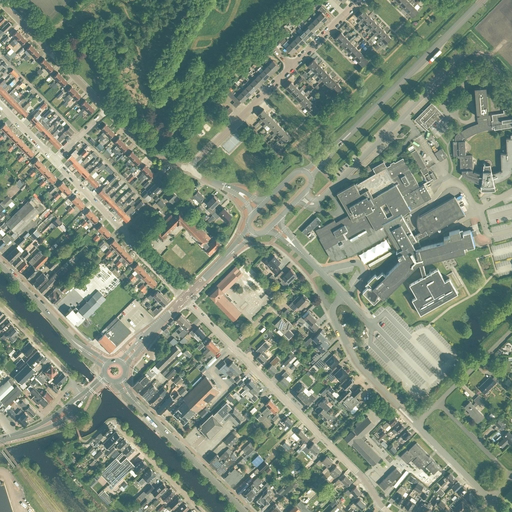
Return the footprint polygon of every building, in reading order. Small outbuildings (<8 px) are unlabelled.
[(413,5),(410,2),(409,1),(403,7),(408,12),(414,6),(417,3),(416,2),(413,5)] [(328,18),(324,14),(327,11),(321,6),(318,10),(321,13),(318,16),(317,16),(323,22),(328,18)] [(419,11),(422,8),(420,6),(417,9),(414,6),(408,12),(413,16),(418,11),(419,11)] [(363,20),(368,15),(364,10),(358,16),(361,19),(358,22),(360,24),(363,21),(363,20)] [(317,16),(318,16),(315,12),(313,14),(316,17),(313,20),(313,21),(319,27),(323,22),(317,16)] [(367,25),(373,19),(368,15),(363,20),(363,21),(366,24),(362,27),(364,29),(367,25)] [(313,21),(313,20),(310,17),(309,18),(312,22),(309,24),(308,25),(314,31),(319,27),(313,21)] [(372,30),(378,24),(373,19),(367,25),(370,28),(367,32),(369,33),(372,30)] [(308,25),(309,24),(306,21),(304,23),(307,26),(304,29),(304,30),(310,35),(314,31),(308,25)] [(7,29),(11,25),(8,22),(0,29),(0,36),(6,31),(7,31),(7,30),(7,29)] [(376,34),(382,29),(378,24),(372,30),(375,33),(372,36),(373,38),(374,38),(377,35),(376,34)] [(304,30),(304,29),(301,26),(300,27),(303,31),(300,33),(299,34),(305,40),(310,35),(304,30)] [(381,39),(387,33),(382,29),(376,34),(377,35),(380,38),(376,41),(378,43),(381,39)] [(12,35),(17,39),(21,35),(17,30),(12,35)] [(299,34),(300,33),(297,30),(295,32),(298,35),(295,38),(301,44),(305,40),(299,34)] [(345,35),(341,32),(335,38),(340,43),(346,37),(349,34),(348,32),(345,35)] [(385,44),(391,38),(387,33),(381,39),(384,42),(381,46),(382,47),(386,44),(385,44)] [(21,44),(26,40),(21,35),(17,39),(14,42),(11,45),(13,47),(18,41),(21,44)] [(295,38),(292,35),(291,36),(294,39),(291,42),(290,43),(296,49),(301,44),(295,38)] [(349,40),(346,37),(340,43),(345,47),(350,41),(351,42),(354,39),(352,37),(349,40)] [(290,43),(291,42),(288,39),(286,41),(289,44),(286,47),(292,53),(296,49),(290,43)] [(349,52),(355,46),(359,43),(357,42),(354,45),(351,42),(350,41),(345,47),(349,52)] [(25,59),(28,56),(30,53),(35,49),(30,44),(26,49),(29,52),(23,57),(25,59)] [(358,49),(355,46),(349,52),(354,56),(360,51),(363,48),(362,46),(358,49)] [(35,58),(39,54),(35,49),(30,53),(35,58)] [(363,54),(360,51),(354,56),(358,61),(364,55),(365,56),(368,53),(366,51),(363,54)] [(368,59),(365,56),(364,55),(358,61),(363,66),(369,60),(372,57),(371,56),(368,59)] [(39,62),(44,67),(49,63),(44,58),(39,62)] [(313,70),(319,64),(314,59),(308,65),(311,68),(308,71),(310,73),(313,70)] [(265,62),(268,65),(268,64),(274,70),(279,66),(273,60),(269,63),(266,60),(265,62)] [(48,72),(53,67),(49,63),(44,67),(48,72)] [(268,64),(268,65),(265,68),(262,65),(260,66),(263,69),(264,69),(270,75),(274,70),(268,64)] [(317,74),(323,68),(319,64),(313,70),(310,73),(312,76),(314,78),(317,74)] [(322,79),(328,73),(323,68),(317,74),(320,77),(317,81),(319,82),(322,79)] [(265,79),(270,75),(264,69),(263,69),(261,72),(257,69),(256,71),(259,74),(260,73),(265,79)] [(53,77),(58,81),(62,77),(58,72),(53,77)] [(260,73),(259,74),(256,77),(253,73),(251,75),(254,78),(255,78),(261,84),(265,79),(260,73)] [(326,83),(332,77),(328,73),(322,79),(325,82),(322,85),(324,87),(327,84),(326,83)] [(62,86),(67,81),(62,77),(58,81),(62,86)] [(331,88),(337,82),(332,77),(326,83),(327,84),(330,87),(326,90),(328,92),(331,88)] [(255,78),(254,78),(252,81),(248,78),(247,80),(250,83),(251,82),(256,88),(261,84),(255,78)] [(9,84),(4,88),(4,89),(0,93),(5,97),(9,94),(8,93),(6,91),(15,81),(14,79),(9,84)] [(285,87),(290,92),(296,86),(299,83),(298,82),(295,85),(291,81),(285,87)] [(251,82),(250,83),(247,86),(244,82),(242,84),(245,87),(246,87),(252,92),(256,88),(251,82)] [(336,92),(341,87),(337,82),(331,88),(334,91),(331,95),(332,96),(336,93),(336,92)] [(66,100),(69,97),(71,95),(76,91),(71,86),(67,90),(69,93),(64,99),(66,100)] [(299,89),(296,86),(290,92),(295,96),(301,91),(304,88),(302,86),(299,89)] [(475,87),(477,116),(478,116),(478,118),(477,118),(477,120),(477,121),(478,121),(479,124),(475,125),(471,126),(470,127),(468,128),(466,129),(463,131),(461,132),(461,133),(459,134),(458,132),(457,133),(456,134),(456,135),(455,136),(455,137),(455,138),(455,140),(455,141),(453,141),(453,156),(457,156),(457,157),(458,157),(459,157),(460,157),(460,170),(462,170),(462,175),(464,177),(467,178),(470,179),(473,181),(476,182),(478,182),(481,183),(481,190),(485,190),(488,190),(491,190),(495,189),(494,182),(497,181),(500,180),(502,179),(505,178),(508,176),(510,175),(511,173),(511,133),(510,134),(510,137),(506,138),(506,149),(503,149),(503,153),(501,153),(501,169),(500,170),(498,171),(496,171),(494,172),(492,172),(490,164),(489,164),(487,164),(486,164),(485,164),(484,164),(483,173),(481,173),(479,172),(477,172),(475,171),(473,170),(472,155),(466,155),(465,141),(462,141),(462,139),(465,137),(465,138),(467,137),(469,135),(473,133),(477,132),(482,130),(485,129),(490,128),(496,127),(500,127),(503,127),(507,127),(507,120),(504,120),(501,120),(498,120),(494,120),(491,120),(490,115),(488,115),(486,86),(475,87)] [(246,87),(245,87),(243,90),(239,87),(238,88),(241,92),(242,91),(247,97),(252,92),(246,87)] [(13,89),(8,93),(9,94),(5,97),(10,102),(13,98),(16,96),(13,93),(15,91),(13,89)] [(64,93),(62,91),(57,95),(55,97),(58,99),(64,93)] [(76,99),(80,95),(76,91),(71,95),(69,97),(70,99),(73,97),(76,99)] [(242,91),(241,92),(238,94),(235,91),(233,93),(234,94),(236,96),(237,96),(239,97),(242,101),(243,101),(247,97),(242,91)] [(304,94),(301,91),(295,96),(299,101),(305,95),(306,96),(309,93),(307,91),(304,94)] [(18,93),(16,96),(13,98),(10,102),(14,107),(18,103),(20,100),(18,98),(20,95),(18,93)] [(308,99),(306,96),(305,95),(299,101),(304,106),(310,100),(313,97),(312,96),(308,99)] [(23,98),(20,100),(18,103),(14,107),(19,112),(23,108),(22,107),(20,105),(25,100),(23,98)] [(78,113),(79,114),(89,104),(85,100),(80,104),(83,107),(78,113)] [(313,103),(310,100),(304,106),(308,110),(314,104),(315,105),(318,102),(316,100),(313,103)] [(24,109),(29,105),(27,103),(22,107),(23,108),(19,112),(24,116),(27,113),(24,109)] [(431,103),(414,120),(425,130),(436,120),(438,122),(442,118),(440,116),(442,113),(431,103)] [(89,113),(94,109),(89,104),(79,114),(81,116),(86,110),(89,113)] [(319,110),(322,106),(321,105),(318,108),(315,105),(314,104),(308,110),(313,115),(319,109),(319,110)] [(263,119),(268,113),(264,109),(258,114),(262,118),(258,121),(260,123),(263,120),(263,119)] [(29,119),(34,124),(38,120),(35,117),(40,113),(38,111),(33,115),(29,119)] [(267,123),(273,118),(268,113),(263,119),(263,120),(266,122),(263,125),(265,127),(268,124),(267,123)] [(48,119),(46,117),(45,117),(45,118),(42,115),(38,120),(34,124),(39,129),(43,125),(42,125),(47,120),(48,119)] [(271,128),(277,122),(273,118),(267,123),(268,124),(270,127),(267,130),(269,132),(272,129),(271,128)] [(47,120),(42,125),(43,125),(39,129),(43,134),(47,130),(44,127),(49,122),(47,120)] [(276,132),(282,127),(277,122),(271,128),(272,129),(275,131),(272,134),(273,136),(276,133),(276,132)] [(0,127),(5,132),(9,128),(5,123),(0,127)] [(98,137),(100,138),(110,129),(106,124),(101,128),(104,131),(98,137)] [(52,125),(47,130),(43,134),(48,138),(52,135),(52,134),(49,132),(54,127),(52,125)] [(65,131),(67,134),(69,136),(74,131),(69,127),(65,131)] [(280,137),(286,131),(282,127),(276,132),(276,133),(279,136),(276,139),(278,140),(281,137),(280,137)] [(14,133),(9,128),(5,132),(10,137),(14,133)] [(110,138),(115,133),(110,129),(100,138),(102,140),(107,135),(110,138)] [(55,131),(52,134),(52,135),(48,138),(53,143),(57,139),(56,139),(54,136),(58,132),(56,130),(55,131)] [(285,141),(291,136),(286,131),(280,137),(281,137),(284,140),(281,143),(282,145),(286,142),(285,141)] [(19,138),(14,133),(10,137),(15,142),(19,138)] [(57,139),(53,143),(58,148),(61,144),(59,142),(66,135),(63,133),(56,139),(57,139)] [(24,143),(19,138),(15,142),(19,147),(24,143)] [(112,150),(113,152),(123,142),(119,138),(114,142),(117,145),(112,150)] [(128,147),(123,142),(113,152),(115,154),(121,148),(123,151),(128,147)] [(24,152),(29,148),(24,143),(19,147),(24,152)] [(104,147),(100,143),(96,146),(100,151),(104,147)] [(29,157),(34,153),(29,148),(24,152),(25,153),(23,154),(25,156),(26,154),(29,157)] [(440,161),(448,156),(442,148),(435,153),(440,161)] [(72,163),(76,159),(79,155),(76,153),(78,151),(76,149),(71,154),(67,158),(72,163)] [(423,175),(428,172),(415,149),(410,152),(423,175)] [(125,164),(126,166),(136,156),(132,151),(128,156),(130,158),(125,164)] [(81,158),(83,156),(81,154),(78,156),(76,159),(72,163),(77,168),(81,164),(80,163),(83,161),(81,158)] [(141,160),(136,156),(126,166),(128,167),(134,162),(137,165),(141,160)] [(474,245),(472,236),(470,229),(460,232),(460,229),(450,231),(451,235),(444,236),(445,240),(436,243),(433,244),(422,247),(418,238),(421,237),(426,234),(428,233),(429,234),(440,228),(465,213),(455,196),(437,206),(433,208),(419,216),(427,228),(421,232),(417,234),(414,236),(407,223),(404,217),(402,214),(411,209),(411,208),(412,208),(432,197),(424,184),(411,192),(410,191),(419,185),(403,157),(395,162),(394,161),(390,164),(391,165),(387,167),(386,166),(384,162),(373,168),(376,172),(376,173),(356,185),(354,183),(337,192),(346,207),(349,212),(350,214),(336,222),(334,220),(324,226),(319,223),(321,221),(317,216),(302,231),(310,239),(315,235),(310,231),(317,225),(321,227),(316,230),(320,238),(329,255),(330,257),(331,258),(332,258),(333,259),(335,259),(336,260),(338,260),(339,260),(340,259),(342,259),(346,256),(345,255),(347,254),(349,257),(387,235),(390,233),(391,234),(392,236),(389,237),(391,240),(392,243),(395,241),(400,251),(397,252),(398,253),(399,253),(398,253),(399,255),(400,258),(403,256),(403,257),(385,275),(382,271),(378,276),(375,274),(368,281),(372,285),(370,287),(368,285),(363,291),(374,302),(379,297),(378,295),(380,293),(382,296),(384,297),(418,263),(419,262),(422,274),(423,276),(409,284),(416,296),(412,299),(420,314),(458,293),(449,278),(445,280),(438,268),(426,274),(425,273),(423,262),(465,250),(464,245),(466,245),(467,247),(474,245)] [(33,163),(37,168),(42,163),(37,158),(33,163)] [(83,161),(80,163),(81,164),(77,168),(82,172),(85,168),(82,165),(87,161),(85,159),(83,161)] [(47,168),(42,163),(37,168),(42,173),(47,168)] [(90,164),(85,168),(82,172),(86,177),(90,173),(87,170),(92,166),(90,164)] [(140,179),(145,174),(150,169),(145,165),(141,169),(144,172),(138,177),(140,179)] [(47,177),(51,173),(47,168),(42,173),(47,177)] [(95,178),(94,178),(92,175),(96,170),(94,168),(90,173),(86,177),(91,182),(95,178)] [(154,174),(150,169),(145,174),(140,179),(142,181),(144,178),(145,179),(148,176),(150,178),(154,174)] [(52,182),(56,178),(51,173),(47,177),(52,182)] [(96,180),(101,175),(99,173),(94,178),(95,178),(91,182),(96,187),(100,183),(96,180)] [(111,182),(117,176),(114,173),(108,179),(111,182)] [(129,182),(134,177),(135,176),(132,173),(126,178),(128,180),(128,181),(129,182)] [(163,185),(164,184),(159,179),(147,191),(145,189),(140,194),(144,198),(149,193),(152,196),(160,188),(161,190),(162,190),(165,187),(165,186),(163,185)] [(57,186),(62,190),(66,186),(62,181),(57,186)] [(107,193),(104,190),(109,186),(107,184),(102,188),(102,189),(98,192),(103,197),(107,193)] [(67,195),(71,191),(66,186),(62,190),(67,195)] [(112,198),(111,198),(109,195),(114,190),(112,188),(107,193),(103,197),(108,202),(112,198)] [(199,202),(205,197),(198,190),(196,192),(193,190),(188,195),(193,199),(195,197),(199,202)] [(33,191),(31,193),(39,200),(41,198),(33,191)] [(170,201),(177,195),(173,191),(164,199),(165,201),(168,199),(170,201)] [(116,203),(116,202),(113,200),(118,195),(116,193),(111,198),(112,198),(108,202),(112,207),(116,203)] [(76,204),(75,204),(80,200),(75,195),(71,199),(74,202),(70,206),(72,208),(76,204)] [(0,211),(12,200),(7,196),(0,203),(0,211)] [(214,196),(207,203),(210,206),(207,209),(212,215),(217,210),(214,207),(219,201),(214,196)] [(121,208),(121,207),(118,205),(123,200),(121,198),(116,202),(116,203),(112,207),(117,212),(121,208)] [(165,204),(160,199),(159,198),(157,200),(156,201),(156,202),(157,203),(161,208),(165,204)] [(16,233),(38,211),(27,200),(11,217),(8,220),(5,222),(7,225),(16,233)] [(80,209),(85,204),(80,200),(75,204),(76,204),(80,209)] [(142,200),(136,206),(140,210),(146,204),(142,200)] [(126,212),(125,212),(123,209),(127,205),(125,202),(121,207),(121,208),(117,212),(122,216),(126,212)] [(122,216),(126,221),(130,217),(128,215),(134,209),(131,206),(125,212),(126,212),(122,216)] [(219,212),(217,210),(212,215),(216,219),(220,215),(226,221),(231,215),(224,208),(219,212)] [(94,213),(89,209),(84,213),(87,216),(84,219),(86,220),(89,218),(94,213)] [(210,254),(221,243),(213,235),(211,238),(188,214),(185,217),(180,211),(174,217),(171,214),(154,231),(162,240),(167,235),(166,234),(177,224),(182,224),(198,240),(203,246),(203,245),(205,247),(204,248),(210,254)] [(98,218),(94,213),(89,218),(87,220),(89,222),(91,220),(94,223),(98,218)] [(52,223),(56,227),(61,222),(57,218),(52,223)] [(97,228),(101,233),(106,228),(101,224),(97,228)] [(106,238),(111,233),(106,228),(101,233),(106,238)] [(29,236),(33,240),(40,233),(37,229),(36,230),(35,230),(29,236)] [(6,243),(11,239),(6,234),(1,238),(0,238),(0,247),(5,242),(6,243)] [(19,245),(25,239),(23,236),(16,243),(19,245)] [(109,243),(114,248),(119,244),(114,239),(109,243)] [(29,251),(34,246),(31,242),(25,247),(29,251)] [(119,253),(123,249),(119,244),(114,248),(119,253)] [(11,262),(21,252),(16,247),(6,257),(11,262)] [(115,263),(116,265),(120,261),(124,258),(128,253),(123,249),(119,253),(122,256),(115,263)] [(397,255),(394,249),(368,264),(371,270),(397,255)] [(16,267),(30,254),(27,251),(22,256),(20,258),(19,256),(11,263),(16,267)] [(36,270),(48,257),(44,253),(43,255),(39,251),(28,261),(32,265),(24,274),(24,275),(26,276),(27,276),(29,279),(37,271),(36,270)] [(128,253),(124,258),(126,260),(129,263),(133,258),(128,253)] [(88,255),(83,259),(86,263),(91,258),(88,255)] [(280,261),(274,255),(271,259),(269,257),(263,262),(266,264),(266,263),(270,268),(269,268),(274,273),(280,268),(277,265),(280,261)] [(51,270),(60,261),(55,257),(47,265),(51,270)] [(21,272),(28,265),(24,261),(17,267),(21,272)] [(66,262),(51,277),(49,279),(48,278),(37,289),(38,289),(42,293),(56,280),(67,270),(65,267),(68,265),(66,262)] [(133,267),(138,272),(142,268),(137,263),(133,267)] [(236,267),(235,267),(212,291),(213,292),(210,296),(215,301),(215,302),(225,311),(233,320),(241,312),(231,302),(233,300),(228,295),(228,296),(224,292),(239,278),(243,274),(236,267)] [(147,273),(142,268),(138,272),(135,275),(137,276),(140,279),(143,277),(147,273)] [(120,275),(114,269),(112,271),(117,277),(120,275)] [(288,283),(296,275),(291,269),(286,274),(282,271),(277,276),(282,281),(281,281),(281,282),(284,285),(284,284),(285,285),(288,282),(288,283)] [(49,279),(51,277),(47,273),(45,275),(42,272),(35,279),(36,280),(32,284),(37,289),(48,278),(49,279)] [(147,282),(152,277),(147,273),(143,277),(147,282)] [(152,287),(157,282),(152,277),(147,282),(152,287)] [(71,284),(72,283),(69,279),(59,288),(60,289),(59,290),(56,287),(54,289),(47,295),(50,299),(51,299),(52,301),(53,301),(53,302),(60,295),(62,293),(61,291),(62,291),(63,292),(71,284)] [(88,294),(92,290),(86,284),(82,288),(88,294)] [(90,314),(105,299),(97,291),(78,310),(75,307),(72,309),(70,307),(68,309),(69,310),(65,314),(68,317),(68,318),(68,319),(69,320),(70,320),(71,319),(74,323),(74,322),(77,324),(85,317),(86,318),(90,314)] [(157,301),(163,295),(160,292),(159,293),(157,291),(153,295),(151,293),(147,297),(150,300),(153,297),(157,301)] [(162,306),(168,300),(163,295),(157,301),(162,306)] [(301,308),(309,300),(304,295),(300,298),(298,296),(289,305),(294,310),(298,306),(301,308)] [(156,314),(162,308),(160,306),(157,309),(156,307),(152,311),(156,314)] [(291,313),(287,309),(283,313),(288,317),(291,313)] [(319,327),(314,322),(316,320),(309,312),(304,318),(302,316),(297,321),(302,325),(304,323),(308,328),(308,327),(313,332),(319,327)] [(181,324),(186,320),(184,318),(185,317),(182,314),(176,319),(181,324)] [(109,351),(130,330),(119,319),(116,316),(105,327),(100,332),(102,335),(98,340),(109,351)] [(7,326),(11,322),(8,318),(0,325),(0,328),(1,329),(3,331),(7,326)] [(85,318),(81,322),(86,327),(90,324),(85,318)] [(289,329),(293,325),(288,320),(286,322),(281,318),(275,324),(284,334),(289,339),(294,334),(289,329)] [(187,319),(186,320),(181,324),(184,328),(183,329),(179,333),(182,337),(189,331),(187,329),(191,325),(189,323),(190,322),(187,319)] [(7,331),(1,337),(4,339),(6,336),(11,341),(15,337),(17,335),(16,334),(18,332),(18,331),(18,330),(17,329),(15,329),(13,326),(7,331)] [(193,336),(194,335),(199,340),(201,338),(206,334),(199,327),(196,330),(194,328),(190,332),(193,336)] [(366,331),(368,330),(367,328),(366,327),(364,328),(358,331),(360,335),(363,333),(365,337),(368,336),(366,331)] [(319,344),(326,337),(322,333),(324,331),(322,329),(313,338),(318,344),(319,344)] [(326,337),(319,344),(318,344),(316,346),(322,352),(329,345),(326,341),(328,339),(326,337)] [(205,354),(216,344),(211,339),(205,346),(207,348),(203,352),(205,354)] [(29,341),(20,350),(19,348),(12,355),(15,357),(22,351),(26,356),(32,351),(31,350),(34,347),(29,341)] [(270,346),(265,341),(256,350),(260,353),(257,357),(260,360),(259,361),(261,363),(262,362),(262,363),(269,356),(264,352),(270,346)] [(161,369),(181,350),(175,344),(174,346),(160,360),(157,363),(156,364),(161,369)] [(220,348),(216,344),(205,354),(207,356),(210,354),(213,357),(216,353),(220,348)] [(33,367),(40,360),(40,361),(44,357),(37,350),(26,361),(27,362),(28,363),(14,377),(21,384),(35,370),(33,367)] [(333,354),(332,354),(328,350),(321,356),(314,363),(318,368),(321,365),(324,367),(328,363),(332,367),(339,360),(333,354)] [(287,367),(297,357),(293,353),(283,364),(287,367)] [(314,363),(321,356),(319,354),(311,362),(313,365),(314,363)] [(217,359),(214,356),(207,363),(209,366),(217,359)] [(274,366),(280,359),(276,356),(270,362),(272,364),(268,368),(273,373),(277,369),(274,366)] [(19,367),(25,362),(21,358),(15,363),(19,367)] [(228,374),(237,365),(233,361),(228,365),(228,366),(229,366),(231,368),(227,372),(223,368),(227,364),(224,360),(217,367),(226,376),(228,374)] [(44,371),(46,373),(45,374),(50,379),(57,371),(51,365),(44,371)] [(242,370),(237,365),(228,374),(231,376),(234,373),(236,376),(242,370)] [(336,366),(329,373),(326,376),(331,381),(336,376),(340,380),(348,373),(342,366),(339,369),(336,366)] [(282,374),(284,376),(280,380),(285,385),(292,379),(288,375),(289,374),(286,371),(282,374)] [(62,372),(56,378),(55,377),(52,380),(53,382),(57,386),(58,385),(59,386),(66,378),(65,377),(66,376),(62,372)] [(418,378),(413,372),(407,378),(417,389),(423,383),(420,380),(421,379),(418,377),(418,378)] [(145,385),(151,379),(145,373),(133,385),(138,390),(144,385),(145,385)] [(42,384),(45,381),(39,375),(36,378),(42,384)] [(179,375),(173,381),(177,385),(183,379),(179,375)] [(202,408),(220,390),(206,376),(183,399),(185,401),(174,412),(184,423),(189,417),(189,418),(196,411),(197,412),(202,407),(202,408)] [(485,393),(496,382),(490,376),(479,387),(485,393)] [(5,406),(21,390),(9,378),(0,386),(0,403),(1,402),(5,406)] [(346,381),(342,385),(346,389),(337,398),(341,402),(352,392),(349,388),(352,385),(351,384),(354,382),(350,378),(347,382),(346,381)] [(255,384),(251,379),(246,384),(247,384),(249,386),(241,394),(243,396),(247,392),(248,391),(255,384)] [(303,391),(305,387),(302,383),(297,388),(299,391),(295,395),(299,400),(306,393),(303,391)] [(55,392),(58,389),(55,386),(52,384),(50,387),(52,389),(55,392)] [(147,400),(158,389),(156,387),(153,384),(142,394),(147,400)] [(260,388),(255,384),(248,391),(253,395),(251,397),(255,401),(258,397),(254,394),(260,388)] [(164,393),(167,390),(162,386),(148,401),(153,406),(158,400),(159,401),(163,397),(163,396),(165,394),(164,393)] [(34,395),(31,398),(37,405),(40,403),(43,406),(48,402),(33,387),(30,390),(34,395)] [(183,396),(188,391),(184,387),(179,392),(183,396)] [(354,390),(347,397),(341,403),(349,412),(360,400),(359,400),(358,400),(356,398),(359,395),(358,394),(362,390),(359,387),(355,391),(354,390)] [(53,397),(47,391),(45,393),(42,390),(39,392),(48,401),(53,397)] [(180,395),(179,393),(177,392),(174,395),(173,394),(172,396),(170,394),(162,402),(162,403),(156,409),(161,413),(167,408),(168,407),(180,395)] [(331,400),(332,399),(334,401),(336,399),(330,392),(327,394),(328,396),(327,397),(331,400)] [(316,397),(312,394),(309,396),(306,393),(299,400),(303,404),(308,400),(311,402),(316,397)] [(484,416),(475,407),(478,404),(479,406),(484,401),(478,395),(474,399),(476,401),(473,404),(470,401),(465,407),(470,412),(469,413),(478,422),(484,416)] [(325,402),(327,400),(327,399),(325,397),(318,404),(323,408),(318,413),(325,420),(326,418),(328,420),(332,417),(326,411),(330,407),(325,402)] [(28,405),(23,400),(21,398),(16,402),(21,407),(23,405),(25,408),(24,409),(28,413),(29,413),(32,416),(35,412),(31,408),(32,408),(29,405),(28,405)] [(262,412),(264,414),(275,404),(270,399),(266,404),(268,406),(262,412)] [(245,418),(234,407),(233,408),(227,402),(214,414),(223,424),(229,418),(237,425),(240,422),(245,418)] [(272,410),(275,413),(279,408),(275,404),(264,414),(266,416),(272,410)] [(352,414),(358,408),(355,405),(349,411),(352,414)] [(27,415),(24,412),(23,413),(20,409),(18,411),(18,412),(16,414),(11,408),(7,412),(14,419),(16,418),(23,426),(27,422),(25,420),(26,419),(25,417),(27,415)] [(208,412),(204,409),(200,414),(203,417),(208,412)] [(252,416),(247,411),(243,415),(248,420),(252,416)] [(224,425),(223,424),(214,414),(212,413),(198,427),(203,432),(202,434),(204,437),(206,435),(210,439),(224,425)] [(276,424),(278,421),(281,419),(276,414),(272,418),(274,421),(276,424)] [(393,415),(383,426),(385,428),(390,424),(392,425),(397,419),(393,415)] [(281,419),(278,421),(284,427),(283,428),(286,430),(290,427),(289,426),(293,422),(288,416),(285,419),(283,417),(281,419)] [(381,457),(365,441),(368,438),(364,434),(375,423),(367,416),(365,418),(363,416),(355,424),(357,426),(353,429),(345,437),(350,443),(351,442),(373,465),(381,457)] [(499,428),(503,423),(499,419),(495,424),(499,428)] [(400,422),(391,431),(394,434),(396,432),(397,433),(405,426),(400,422)] [(108,425),(101,431),(97,435),(101,439),(104,435),(105,436),(112,429),(108,425)] [(301,438),(305,434),(301,430),(297,433),(294,435),(296,437),(298,435),(301,438)] [(407,430),(397,440),(400,443),(404,438),(405,440),(411,434),(408,431),(407,430)] [(116,431),(107,440),(103,443),(109,449),(122,437),(116,431)] [(511,445),(511,435),(508,431),(503,437),(504,438),(498,444),(502,447),(508,442),(511,445)] [(233,432),(224,441),(230,447),(239,438),(233,432)] [(309,438),(305,434),(301,438),(303,440),(301,442),(303,444),(305,442),(309,438)] [(124,438),(117,445),(122,450),(129,443),(124,438)] [(441,471),(443,469),(416,442),(415,443),(414,443),(409,449),(408,451),(406,449),(400,456),(407,463),(411,459),(413,460),(412,461),(419,468),(425,463),(427,465),(426,466),(434,474),(438,469),(441,471)] [(314,443),(308,448),(307,446),(303,450),(307,453),(311,449),(315,454),(320,449),(314,443)] [(130,444),(123,451),(127,456),(135,449),(130,444)] [(248,444),(243,450),(248,455),(254,449),(248,444)] [(106,453),(108,456),(116,449),(114,446),(106,453)] [(397,450),(393,446),(388,450),(393,455),(397,450)] [(94,456),(98,460),(104,454),(101,450),(94,456)] [(124,453),(123,451),(100,472),(113,486),(133,468),(135,466),(134,466),(135,465),(126,457),(121,462),(118,459),(124,453)] [(216,469),(230,455),(226,451),(220,457),(217,454),(209,461),(216,469)] [(235,460),(235,459),(237,457),(233,452),(230,455),(216,469),(220,474),(223,471),(224,471),(227,468),(226,467),(227,466),(228,467),(235,460)] [(257,466),(263,460),(258,455),(252,461),(257,466)] [(332,461),(333,461),(330,458),(330,459),(327,456),(322,460),(320,459),(316,463),(320,466),(323,462),(328,466),(332,461)] [(135,466),(133,468),(134,470),(136,473),(137,472),(138,473),(147,465),(146,463),(144,461),(142,460),(139,463),(138,462),(135,465),(134,466),(135,466)] [(265,461),(258,468),(261,471),(268,464),(265,461)] [(226,479),(239,467),(236,464),(228,471),(228,472),(224,476),(226,479)] [(336,477),(342,471),(336,465),(332,470),(330,471),(328,469),(318,479),(321,483),(330,474),(334,478),(336,477)] [(239,467),(226,479),(233,486),(236,483),(243,475),(240,472),(242,470),(239,467)] [(401,472),(396,467),(379,484),(384,489),(389,484),(391,486),(396,481),(394,479),(401,472)] [(150,468),(143,475),(144,476),(143,477),(142,476),(138,480),(142,485),(147,480),(148,482),(156,474),(150,468)] [(451,482),(455,478),(450,473),(446,477),(446,476),(439,482),(443,486),(446,483),(446,482),(449,479),(451,482)] [(248,478),(236,489),(238,492),(240,492),(242,489),(243,490),(249,484),(247,482),(252,477),(250,475),(248,478)] [(346,475),(342,479),(340,477),(335,482),(339,486),(343,481),(347,485),(351,481),(346,475)] [(257,485),(261,481),(257,477),(253,481),(248,486),(249,487),(244,493),(246,495),(246,496),(250,500),(258,492),(258,491),(257,491),(259,488),(257,485)] [(299,484),(294,480),(285,489),(282,487),(277,492),(280,494),(284,498),(286,496),(286,497),(299,484)] [(425,492),(427,489),(427,488),(424,485),(419,480),(413,489),(419,492),(421,490),(425,492)] [(13,511),(4,482),(0,483),(0,481),(0,511),(13,511)] [(456,492),(457,491),(463,486),(458,481),(452,487),(456,492)] [(263,490),(264,490),(267,487),(269,485),(266,482),(261,488),(263,490)] [(163,483),(153,493),(157,497),(167,487),(163,483)] [(151,484),(144,490),(148,494),(154,487),(151,484)] [(356,486),(351,490),(349,488),(345,491),(348,495),(352,492),(356,497),(361,492),(356,486)] [(403,495),(406,489),(401,486),(396,491),(399,492),(397,496),(395,500),(400,504),(405,496),(403,495)] [(463,486),(457,491),(461,495),(462,494),(471,503),(476,499),(465,488),(466,488),(464,486),(463,486)] [(170,487),(161,496),(167,502),(172,497),(171,496),(176,492),(170,487)] [(264,490),(263,491),(264,492),(257,499),(258,500),(256,502),(259,505),(259,506),(261,508),(262,508),(263,508),(272,498),(268,494),(271,491),(267,487),(264,490)] [(445,492),(440,487),(436,491),(441,496),(445,492)] [(425,500),(430,491),(427,489),(425,492),(422,498),(425,500)] [(113,499),(104,490),(100,495),(108,504),(113,499)] [(178,496),(172,502),(170,505),(167,507),(169,510),(172,507),(174,509),(182,501),(178,496)] [(140,508),(149,500),(146,497),(137,505),(140,508)] [(409,499),(405,506),(410,510),(415,503),(413,501),(414,499),(412,497),(410,499),(409,499)] [(458,497),(454,501),(464,511),(468,507),(462,500),(461,500),(458,497)] [(360,498),(355,503),(354,502),(351,505),(350,506),(351,507),(352,506),(354,507),(356,505),(362,510),(366,505),(360,498)] [(311,511),(300,500),(296,504),(287,511),(311,511)] [(422,511),(429,502),(425,500),(423,504),(422,503),(415,511),(422,511)] [(441,500),(437,504),(441,508),(445,504),(441,500)] [(462,511),(464,511),(454,501),(449,505),(453,509),(456,511),(462,511)] [(428,511),(431,509),(429,508),(432,504),(429,502),(422,511),(428,511)] [(185,503),(175,511),(184,511),(189,507),(185,503)] [(278,505),(276,503),(267,511),(266,511),(280,511),(283,510),(280,508),(278,505)]
